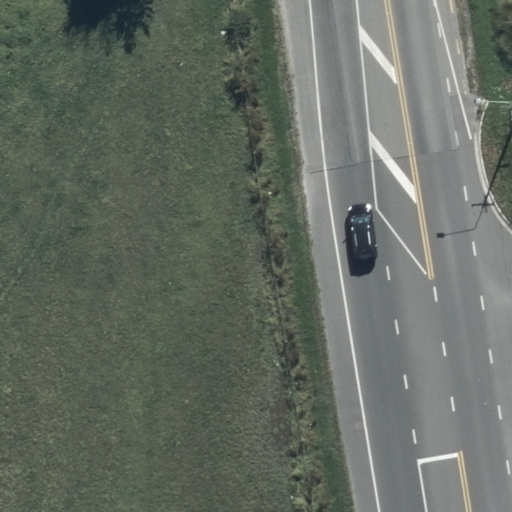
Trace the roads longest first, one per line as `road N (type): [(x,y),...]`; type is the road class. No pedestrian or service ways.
road 1 (secondary): [(426,377),(376,0)]
road 2 (secondary): [(448,511),(426,377)]
